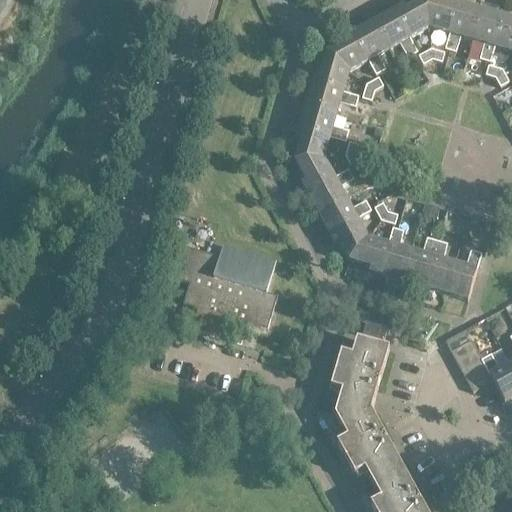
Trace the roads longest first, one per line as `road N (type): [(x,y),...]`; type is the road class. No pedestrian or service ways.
road 1 (unclassified): [(103,325),(199,0)]
road 2 (unclassified): [(0,454),(103,325)]
road 3 (residential): [(259,370),(103,325)]
road 4 (residential): [(378,0),(316,32),(293,25),(279,0)]
